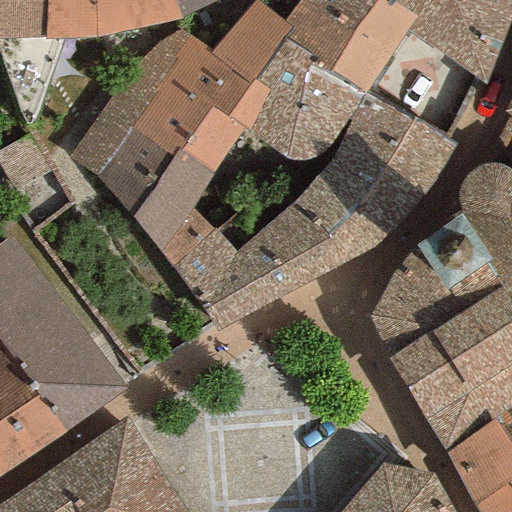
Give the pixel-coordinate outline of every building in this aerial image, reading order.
[(0,0),(0,38),(43,39),(45,0),(0,0)] [(45,0),(43,39),(96,38),(179,18),(173,0),(45,0)] [(173,0),(179,18),(217,0),(173,0)] [(416,16),(382,0),(298,0),(283,23),(291,28),(283,39),(317,60),(311,67),(360,93),(402,31),(416,16)] [(511,0),(382,0),(416,16),(402,31),(485,82),(511,10),(511,0)] [(175,147),(211,173),(241,127),(247,130),(266,90),(253,77),(283,39),(291,28),(283,23),(258,2),(211,54),(178,31),(160,38),(137,54),(101,107),(169,155),(175,147)] [(346,121),(360,93),(311,67),(317,60),(283,39),(253,77),(266,90),(247,130),(263,145),(286,160),(301,162),(315,157),(325,150),(346,121)] [(323,168),(303,189),(384,240),(462,149),(360,93),(346,121),(323,168)] [(511,93),(502,114),(511,120),(511,93)] [(169,155),(101,107),(65,155),(97,178),(158,252),(192,208),(211,173),(175,147),(169,155)] [(511,175),(504,169),(496,166),(486,167),(476,168),(467,174),(460,182),(457,193),(457,204),(462,212),(416,247),(387,283),(368,319),(402,388),(511,319),(511,175)] [(212,335),(384,240),(303,189),(235,255),(192,208),(158,252),(212,335)] [(10,236),(0,243),(0,345),(65,433),(125,389),(10,236)] [(511,319),(402,388),(442,450),(511,404),(511,319)] [(0,479),(65,433),(0,345),(0,479)] [(511,511),(511,404),(442,450),(477,511),(511,511)] [(186,511),(126,417),(49,469),(78,511),(186,511)] [(381,463),(338,511),(453,511),(433,474),(381,463)] [(78,511),(49,469),(0,500),(0,511),(78,511)]
